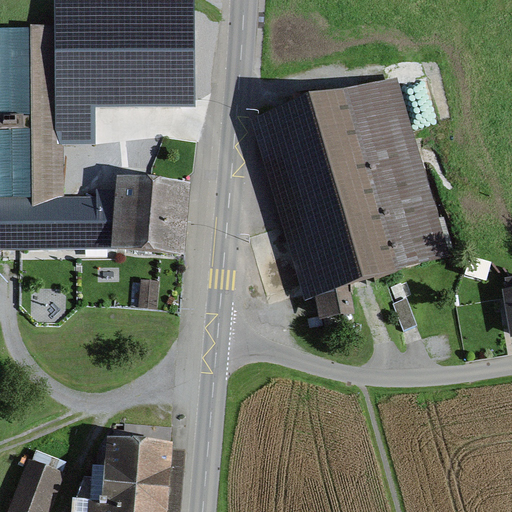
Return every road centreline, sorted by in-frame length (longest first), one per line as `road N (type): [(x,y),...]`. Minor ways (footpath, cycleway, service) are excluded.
road 1 (tertiary): [(243,0),(218,339)]
road 2 (residential): [(511,368),(357,376),(218,339)]
road 3 (tertiary): [(218,339),(205,511)]
